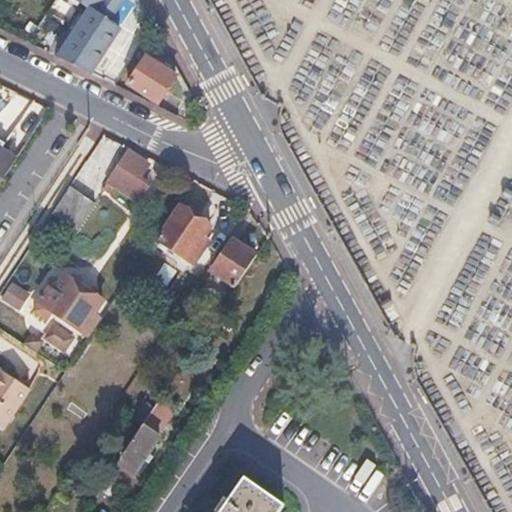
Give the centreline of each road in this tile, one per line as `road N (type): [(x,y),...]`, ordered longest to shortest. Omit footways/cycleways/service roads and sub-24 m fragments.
road 1 (residential): [(257,147),(228,163),(209,162),(0,60)]
road 2 (tertiary): [(454,511),(333,286)]
road 3 (residential): [(224,424),(311,297),(333,286)]
road 4 (tertiary): [(333,286),(257,147)]
road 5 (residential): [(224,424),(334,503)]
